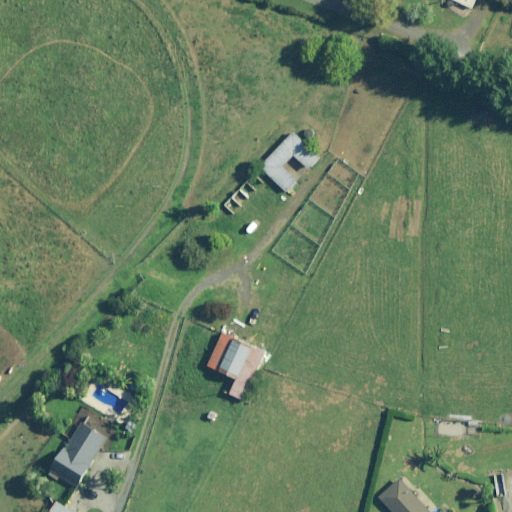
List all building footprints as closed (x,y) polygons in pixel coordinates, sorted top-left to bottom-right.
[(455,0),(472,9),(476,0),(455,0)] [(296,156),(309,168),(310,169),(321,157),(295,132),(225,205),(235,214),(271,177),(288,193),(299,181),(298,179),(285,167),(296,156)] [(277,260),(280,255),(272,250),(271,252),(276,256),(274,258),(277,260)] [(162,317),(155,312),(152,317),(158,322),(162,317)] [(222,334),(208,364),(238,378),(231,393),(244,399),(267,349),(237,335),(235,340),(222,334)] [(211,411),(208,417),(214,419),(217,413),(211,411)] [(130,421),(126,428),(133,432),(138,424),(131,420),(130,421)] [(441,420),(440,434),(465,435),(466,422),(441,420)] [(91,466),(108,437),(83,422),(72,439),(68,447),(66,446),(52,469),(79,486),(91,466)] [(451,511),(448,507),(442,511),(432,511),(420,497),(424,493),(418,486),(414,490),(403,479),(381,498),(393,511),(451,511)] [(77,511),(66,505),(58,500),(50,511),(77,511)]
